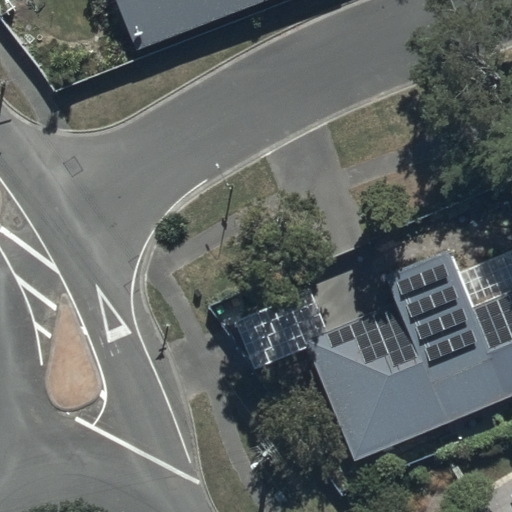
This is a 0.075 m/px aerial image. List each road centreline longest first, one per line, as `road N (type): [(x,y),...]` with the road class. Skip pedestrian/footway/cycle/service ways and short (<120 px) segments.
road 1 (residential): [(501,0),(274,90),(192,132),(68,227)]
road 2 (residential): [(68,227),(121,348),(144,495)]
road 3 (residential): [(19,486),(0,342)]
road 4 (residential): [(19,486),(83,474),(144,495)]
